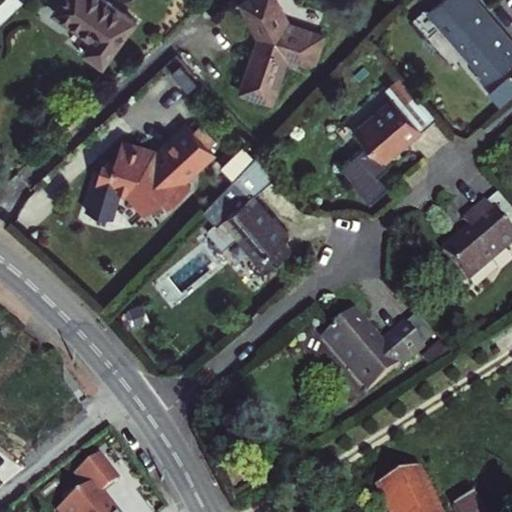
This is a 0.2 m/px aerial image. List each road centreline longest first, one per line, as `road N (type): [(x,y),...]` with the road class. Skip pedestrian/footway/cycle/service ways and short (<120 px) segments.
road 1 (tertiary): [(0,258),(125,380),(205,511)]
road 2 (unknown): [(0,201),(210,0)]
